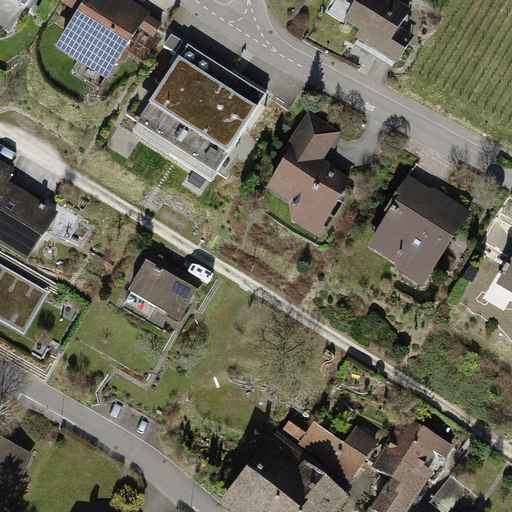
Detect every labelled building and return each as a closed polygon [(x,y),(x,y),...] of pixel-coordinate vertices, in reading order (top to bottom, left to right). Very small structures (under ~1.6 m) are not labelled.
[(39,0),(0,0),(0,25),(18,36),(39,0)] [(115,86),(159,16),(132,0),(73,0),(69,8),(84,17),(61,52),(115,86)] [(418,11),(398,0),(366,0),(351,27),(367,36),(363,43),(406,67),(421,40),(406,31),(418,11)] [(213,182),(268,97),(190,47),(136,132),(213,182)] [(351,136),(312,112),(283,159),(290,163),(272,193),(297,209),(300,229),(327,245),(366,182),(335,163),(351,136)] [(0,157),(0,242),(34,264),(64,216),(12,183),(20,170),(0,157)] [(479,216),(417,178),(372,251),(434,289),(479,216)] [(205,281),(157,256),(129,306),(154,320),(161,307),(184,320),(205,281)] [(43,303),(0,278),(0,323),(3,326),(9,315),(29,327),(43,303)] [(154,393),(123,376),(112,395),(143,413),(154,393)] [(286,436),(357,483),(371,463),(350,449),(300,415),(286,436)] [(453,449),(409,422),(379,470),(398,482),(378,511),(414,511),(421,502),(420,489),(428,475),(440,483),(453,462),(447,459),(453,449)] [(350,449),(371,463),(382,447),(361,433),(350,449)] [(11,511),(38,455),(0,437),(0,511),(11,511)] [(231,510),(233,511),(345,511),(355,499),(339,487),(343,481),(283,438),(231,510)] [(468,491),(457,482),(441,501),(452,510),(468,491)]
